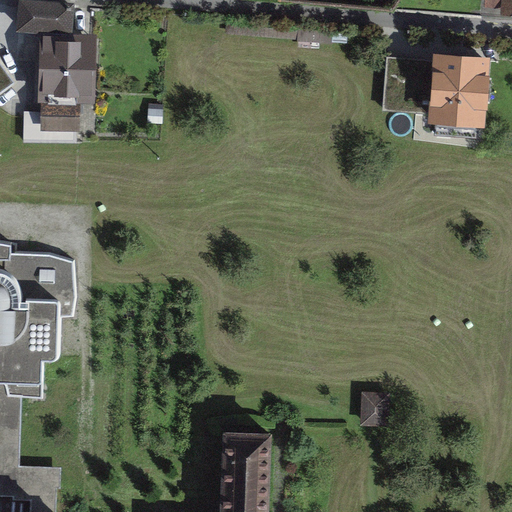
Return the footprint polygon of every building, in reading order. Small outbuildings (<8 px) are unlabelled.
[(23,29),(67,31),(68,3),(24,2),(23,29)] [(45,42),(44,91),(90,93),(91,43),(45,42)] [(485,59),(436,54),(429,117),(478,122),(485,59)] [(0,69),(0,88),(9,82),(0,69)] [(74,104),(40,102),(39,113),(23,112),(22,139),(73,142),(74,104)] [(0,377),(51,376),(54,350),(67,352),(69,312),(78,311),(77,257),(54,248),(0,245),(0,377)] [(392,391),(361,390),(359,424),(390,425),(392,391)] [(224,432),(221,511),(264,511),(267,434),(224,432)]
